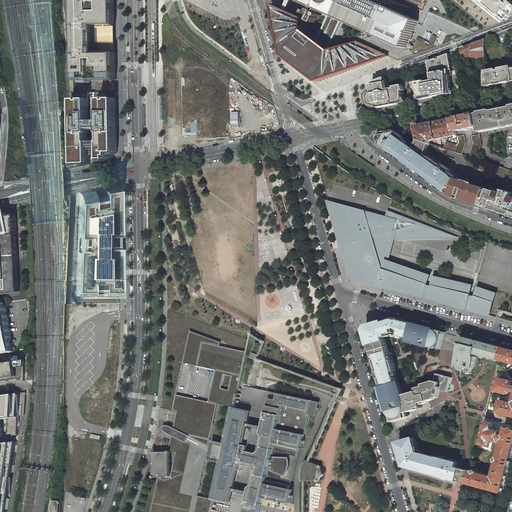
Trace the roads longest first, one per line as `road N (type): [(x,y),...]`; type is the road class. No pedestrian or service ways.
road 1 (residential): [(104,511),(138,359),(136,164)]
road 2 (residential): [(403,511),(338,292)]
road 3 (residential): [(511,223),(444,198),(371,145),(358,120)]
road 4 (residential): [(338,292),(511,339)]
road 5 (residential): [(349,86),(511,24)]
road 6 (secondary): [(136,164),(291,133)]
road 7 (secondary): [(511,89),(358,120)]
road 8 (residential): [(295,147),(338,292)]
road 9 (secondary): [(136,164),(0,188)]
